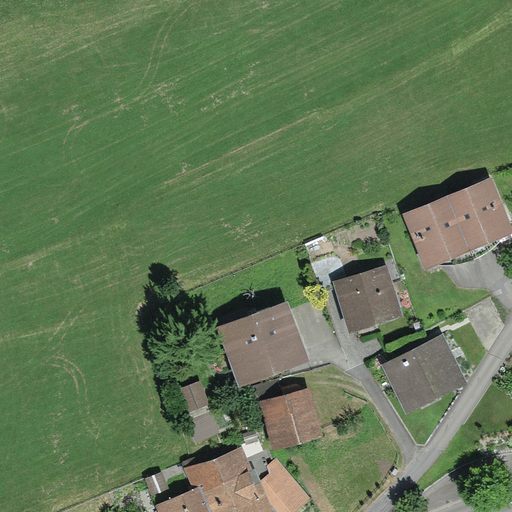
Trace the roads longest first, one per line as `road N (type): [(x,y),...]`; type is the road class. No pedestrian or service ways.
road 1 (residential): [(412,475),(511,333)]
road 2 (residential): [(412,475),(349,350)]
